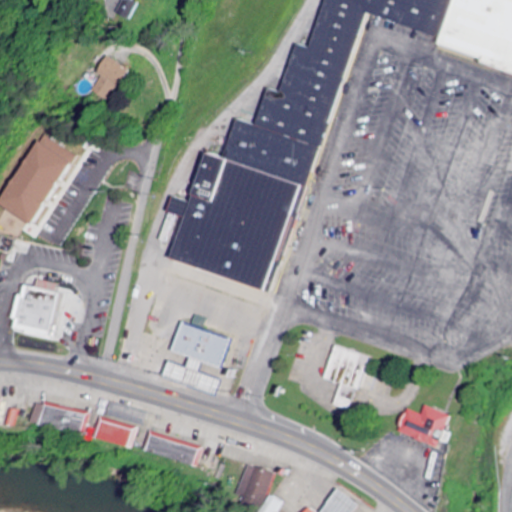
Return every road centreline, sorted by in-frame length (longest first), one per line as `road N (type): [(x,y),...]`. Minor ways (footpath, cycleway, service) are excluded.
road 1 (residential): [(247,424),(379,45),(395,42),(511,83),(510,215),(482,307),(459,347),(434,353),(288,307)]
road 2 (secondary): [(0,361),(118,384),(294,441),(406,511)]
road 3 (residential): [(101,380),(180,57),(202,0)]
